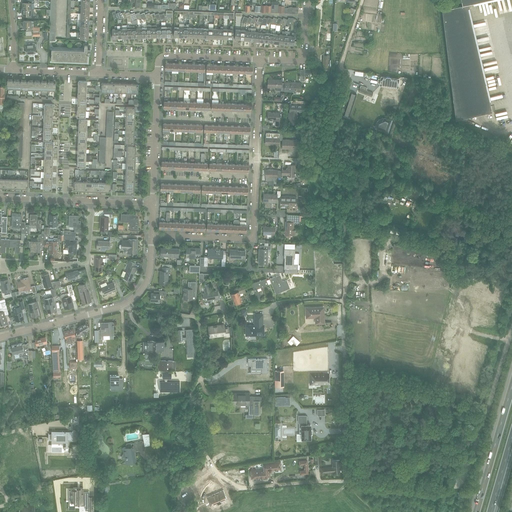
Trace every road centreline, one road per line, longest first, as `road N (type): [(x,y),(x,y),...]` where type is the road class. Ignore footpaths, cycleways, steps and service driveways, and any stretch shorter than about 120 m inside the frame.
road 1 (unclassified): [(362,0),(313,142),(345,172),(346,481)]
road 2 (unclassified): [(346,481),(236,489),(220,482),(190,405),(201,373),(199,318)]
road 3 (unclassified): [(447,488),(475,447),(511,312)]
road 4 (residential): [(0,272),(82,261),(91,200)]
road 5 (residential): [(0,337),(130,300)]
road 6 (motorway): [(511,384),(475,511)]
road 7 (residential): [(150,236),(249,239),(254,215)]
